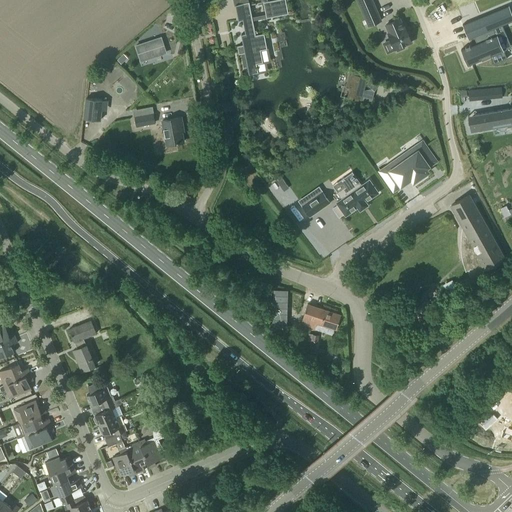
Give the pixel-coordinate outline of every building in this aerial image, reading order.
[(247,25),(248,32),(241,34),(243,44),(237,46),(239,54),(245,53),(249,74),(258,72),(258,69),(257,67),(257,63),(263,62),(261,50),(267,48),(264,33),(256,34),(253,20),(289,13),(286,0),(270,0),(263,2),(266,14),(252,17),(249,1),(235,4),(239,20),(243,19),(244,26),(247,25)] [(381,20),(372,0),(357,0),(369,26),(381,20)] [(477,43),(461,49),(461,50),(463,50),(469,64),(467,64),(467,65),(504,50),(503,49),(502,50),(496,36),(498,35),(497,35),(496,35),(493,29),(511,21),(511,17),(508,7),(509,6),(509,5),(463,24),(463,25),(465,25),(470,37),(468,38),(469,39),(475,36),(477,43)] [(388,33),(391,39),(382,43),(387,54),(397,50),(397,51),(405,48),(404,45),(412,42),(405,26),(403,27),(400,18),(386,24),(390,33),(388,33)] [(163,70),(160,55),(137,59),(140,75),(163,70)] [(354,75),(351,88),(359,90),(363,74),(359,73),(358,76),(354,75)] [(377,83),(372,78),(366,84),(371,89),(372,90),(377,83)] [(493,96),(502,95),(501,86),(492,87),(493,96)] [(103,100),(86,98),(84,118),(100,120),(103,100)] [(469,130),(480,128),(480,124),(509,122),(508,109),(474,112),(475,116),(469,116),(470,129),(469,129),(469,130)] [(153,113),(135,117),(137,126),(155,122),(153,113)] [(166,137),(159,138),(161,150),(165,153),(177,150),(175,143),(184,142),(181,126),(183,126),(181,117),(162,120),(166,137)] [(83,126),(82,139),(91,139),(91,126),(83,126)] [(381,171),(394,190),(411,177),(414,181),(427,171),(425,168),(436,161),(425,146),(407,159),(404,154),(396,160),(381,171)] [(339,217),(344,213),(346,215),(358,207),(360,210),(368,204),(366,201),(379,192),(369,179),(362,185),(357,178),(337,192),(342,198),(337,202),(338,204),(333,208),(339,217)] [(277,182),(284,191),(289,188),(282,179),(277,182)] [(330,202),(322,191),(302,205),(310,216),(330,202)] [(465,230),(464,230),(463,231),(463,232),(462,242),(463,242),(466,255),(468,262),(471,268),(467,270),(474,283),(505,258),(469,195),(451,205),(465,230)] [(326,236),(321,239),(311,224),(301,230),(319,257),(333,248),(326,236)] [(382,307),(397,311),(399,303),(385,298),(380,297),(378,305),(382,307)] [(341,315),(308,304),(301,324),(315,328),(317,323),(336,329),(341,315)] [(91,320),(69,329),(77,348),(73,350),(82,371),(95,365),(84,338),(96,333),(91,320)] [(0,342),(15,336),(12,330),(8,332),(5,325),(0,326),(0,342)] [(309,333),(307,339),(318,341),(319,335),(309,333)] [(15,336),(0,342),(0,357),(14,352),(11,345),(17,342),(15,336)] [(0,370),(0,374),(4,385),(31,374),(28,368),(22,370),(18,363),(0,370)] [(31,374),(4,385),(10,398),(32,389),(29,382),(33,380),(31,374)] [(88,386),(91,393),(87,395),(91,405),(100,401),(102,405),(114,401),(108,386),(101,389),(98,382),(88,386)] [(98,423),(99,424),(116,417),(123,414),(119,405),(116,406),(116,405),(121,403),(122,402),(121,400),(123,399),(122,397),(114,401),(102,405),(104,411),(95,415),(96,416),(94,416),(94,418),(96,422),(97,423),(98,423)] [(19,422),(39,414),(46,412),(43,405),(39,407),(36,400),(14,409),(19,422)] [(19,422),(25,436),(51,425),(49,418),(42,421),(39,414),(19,422)] [(120,426),(116,417),(99,424),(103,434),(114,429),(116,434),(127,430),(125,424),(120,426)] [(165,450),(161,445),(158,438),(163,437),(164,437),(157,421),(157,422),(154,422),(154,424),(153,430),(154,437),(145,440),(145,439),(139,442),(147,462),(150,468),(156,465),(155,461),(163,458),(160,451),(164,449),(165,450)] [(54,431),(51,425),(25,436),(30,449),(52,440),(49,432),(54,431)] [(502,433),(500,437),(511,440),(511,428),(505,426),(502,431),(501,432),(502,433)] [(139,442),(125,447),(136,473),(145,470),(142,464),(147,462),(139,442)] [(136,473),(125,447),(119,449),(121,453),(113,457),(120,475),(128,472),(130,476),(136,473)] [(54,449),(47,452),(49,457),(49,458),(59,454),(56,448),(54,449)] [(45,462),(50,473),(73,464),(70,456),(61,460),(59,456),(45,462)] [(50,473),(55,484),(69,479),(67,475),(76,472),(73,464),(50,473)] [(22,468),(17,465),(12,471),(17,475),(22,468)] [(22,468),(17,475),(21,478),(26,472),(22,468)] [(70,482),(69,479),(55,484),(62,504),(63,503),(74,499),(71,491),(82,486),(79,478),(70,482)] [(29,506),(38,499),(33,493),(24,499),(29,506)] [(71,507),(72,511),(84,511),(91,509),(87,500),(77,504),(74,499),(63,503),(66,509),(71,507)] [(3,501),(0,504),(0,511),(16,511),(18,510),(20,508),(15,504),(11,507),(3,501)] [(34,507),(36,511),(43,511),(40,502),(34,507)]
